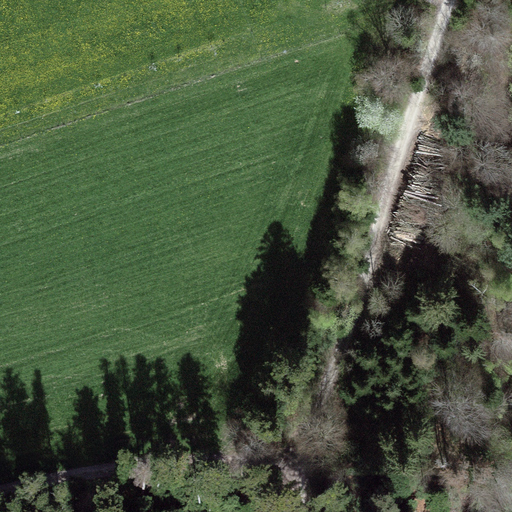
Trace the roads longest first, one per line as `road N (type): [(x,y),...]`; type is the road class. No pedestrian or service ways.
road 1 (track): [(444,0),(353,317),(293,460),(300,511)]
road 2 (track): [(293,460),(105,455),(0,483)]
